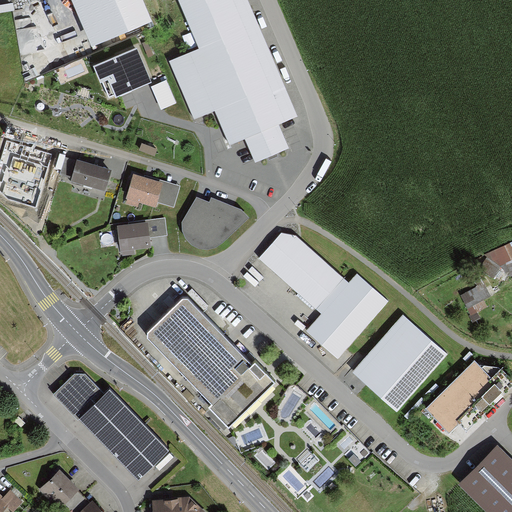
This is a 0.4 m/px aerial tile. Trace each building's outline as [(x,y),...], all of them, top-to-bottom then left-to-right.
[(13,0),(0,0),(0,9),(15,8),(13,0)] [(82,0),(101,45),(162,20),(153,0),(82,0)] [(301,115),(252,0),(183,0),(202,48),(174,60),(199,116),(216,108),(232,144),(246,138),(256,160),(290,145),(280,123),(301,115)] [(184,32),(188,46),(198,43),(194,29),(184,32)] [(164,84),(148,46),(101,65),(109,86),(119,83),(126,100),(164,84)] [(56,155),(23,144),(20,154),(29,157),(26,165),(50,173),(56,155)] [(119,174),(87,163),(81,181),(113,192),(119,174)] [(137,197),(164,204),(169,184),(142,177),(137,197)] [(222,241),(249,215),(242,207),(212,195),(209,200),(197,195),(182,220),(182,228),(186,237),(191,243),(199,246),(207,247),(216,245),(222,241)] [(118,223),(121,248),(151,244),(150,236),(167,234),(165,218),(118,223)] [(310,329),(338,353),(386,297),(359,274),(350,284),(294,235),(283,233),(262,257),(325,312),(310,329)] [(511,243),(488,254),(505,270),(511,267),(511,243)] [(486,283),(463,294),(469,311),(494,298),(486,283)] [(183,294),(147,328),(147,334),(211,400),(208,403),(229,425),(276,379),(255,357),(252,360),(188,294),(183,294)] [(403,313),(352,370),(397,410),(448,352),(403,313)] [(511,381),(490,359),(442,405),(465,429),(511,382),(511,381)] [(73,373),(54,393),(139,478),(170,448),(111,389),(106,394),(85,373),(73,373)] [(511,511),(511,461),(497,447),(464,480),(496,511),(511,511)] [(81,488),(64,472),(48,489),(65,505),(81,488)] [(0,495),(0,511),(3,511),(10,505),(15,510),(23,502),(11,491),(4,499),(0,495)] [(159,511),(208,511),(192,497),(159,500),(159,511)] [(107,511),(95,501),(84,511),(107,511)]
